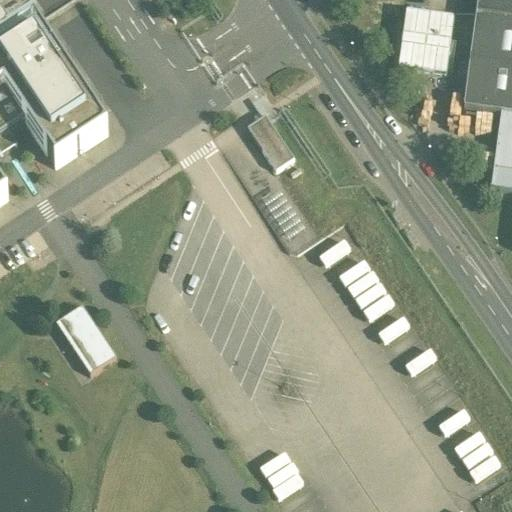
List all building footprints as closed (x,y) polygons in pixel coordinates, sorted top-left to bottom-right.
[(340,0),(367,31),(397,6),(391,0),(340,0)] [(511,0),(477,0),(463,117),(501,122),(511,123),(511,0)] [(9,45),(0,31),(0,210),(8,205),(0,194),(0,160),(1,162),(17,151),(9,139),(25,128),(55,174),(107,139),(34,29),(9,45)] [(511,123),(501,122),(491,196),(511,198),(511,123)] [(268,127),(250,139),(276,177),(294,165),(268,127)] [(116,364),(82,313),(56,331),(90,382),(116,364)]
